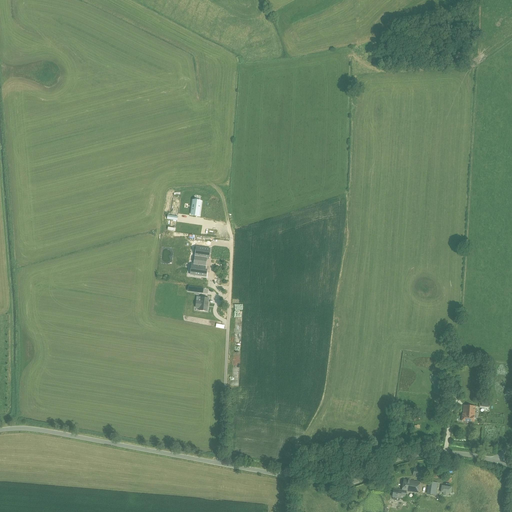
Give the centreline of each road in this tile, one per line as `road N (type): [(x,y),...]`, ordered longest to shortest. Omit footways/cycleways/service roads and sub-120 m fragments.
road 1 (unclassified): [(0,430),(292,476)]
road 2 (unclassified): [(292,476),(349,482),(421,453),(495,458)]
